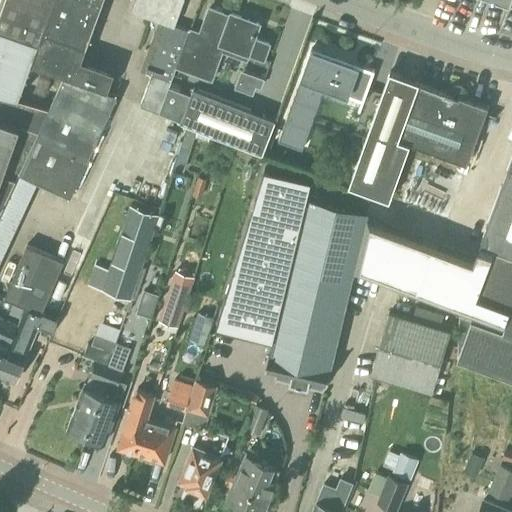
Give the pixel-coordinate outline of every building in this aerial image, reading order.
[(0,0),(0,96),(18,103),(38,46),(41,47),(58,0),(0,0)] [(71,197),(119,95),(109,92),(116,72),(114,71),(113,73),(81,62),(103,0),(58,0),(41,47),(36,63),(66,73),(50,107),(40,130),(20,173),(38,181),(71,197)] [(177,66),(191,29),(189,29),(188,30),(176,25),(185,0),(137,0),(134,11),(160,20),(141,70),(152,74),(141,106),(160,113),(171,83),(177,66)] [(191,29),(177,66),(212,79),(224,44),(251,54),(250,54),(264,59),(270,43),(256,38),(261,24),(233,14),(233,16),(210,8),(201,33),(191,29)] [(291,108),(280,141),(303,149),(315,117),(328,82),(365,95),(371,79),(356,74),(359,66),(312,49),(291,108)] [(365,143),(350,184),(383,196),(390,199),(410,142),(400,139),(421,83),(421,82),(422,79),(392,69),(365,143)] [(44,95),(50,79),(39,75),(34,91),(44,95)] [(410,142),(390,199),(448,220),(490,104),(466,96),(467,91),(448,84),(447,88),(422,79),(421,82),(421,83),(400,139),(410,142)] [(169,89),(160,113),(169,117),(198,128),(212,133),(263,153),(276,120),(194,87),(193,92),(192,92),(190,97),(169,89)] [(22,99),(15,121),(0,116),(0,214),(20,173),(40,130),(50,107),(22,99)] [(210,141),(212,133),(198,128),(195,136),(210,141)] [(367,217),(356,263),(508,318),(511,307),(511,161),(481,244),(476,259),(367,217)] [(217,326),(275,340),(272,353),(270,352),(266,368),(277,370),(276,377),(325,390),(327,382),(328,383),(332,367),(330,367),(372,196),(331,180),(326,200),(309,196),(313,179),(265,167),(217,326)] [(223,180),(220,199),(240,202),(243,183),(223,180)] [(132,299),(160,214),(130,205),(109,268),(96,264),(89,284),(132,299)] [(42,313),(42,312),(65,261),(28,245),(5,297),(26,306),(42,313)] [(184,303),(160,296),(155,314),(179,320),(184,303)] [(26,306),(18,324),(10,344),(13,345),(8,357),(3,368),(0,367),(0,382),(2,376),(15,381),(27,351),(29,352),(45,314),(42,312),(42,313),(26,306)] [(511,307),(508,318),(504,329),(460,314),(456,357),(511,377),(511,307)] [(390,311),(371,374),(433,392),(452,329),(390,311)] [(199,313),(190,340),(205,345),(214,317),(199,313)] [(0,339),(10,344),(18,324),(0,316),(0,339)] [(112,351),(116,341),(96,334),(92,344),(112,351)] [(13,345),(10,344),(0,339),(0,353),(8,357),(13,345)] [(108,363),(112,352),(89,343),(85,354),(108,363)] [(119,389),(134,352),(118,345),(109,367),(103,382),(119,389)] [(0,367),(3,368),(8,357),(0,353),(0,367)] [(109,367),(99,364),(94,379),(103,382),(109,367)] [(218,385),(196,379),(183,423),(201,428),(193,445),(194,445),(189,457),(192,458),(185,478),(192,482),(191,484),(206,491),(222,457),(218,456),(227,435),(207,426),(218,385)] [(167,406),(184,412),(192,386),(176,381),(167,406)] [(68,428),(87,436),(102,395),(98,394),(100,389),(85,384),(68,428)] [(151,413),(157,393),(138,387),(118,447),(134,452),(135,452),(140,434),(144,434),(149,418),(151,413)] [(106,443),(123,398),(108,392),(106,397),(102,395),(87,436),(106,443)] [(269,409),(255,404),(245,430),(259,435),(269,409)] [(135,452),(166,462),(179,422),(165,417),(164,422),(149,418),(144,434),(140,434),(135,452)] [(511,463),(511,449),(507,447),(502,460),(511,463)] [(275,490),(273,489),(282,470),(261,460),(264,454),(253,449),(250,455),(248,455),(229,499),(258,511),(263,511),(270,498),(272,498),(275,490)] [(413,480),(421,461),(404,454),(396,473),(413,480)] [(508,499),(511,490),(511,470),(500,466),(490,492),(508,499)] [(398,510),(409,483),(391,475),(380,501),(398,510)] [(317,501),(312,511),(341,511),(342,511),(341,511),(353,482),(342,478),(339,484),(340,485),(339,488),(325,483),(317,501)] [(511,511),(484,501),(479,511),(511,511)]
